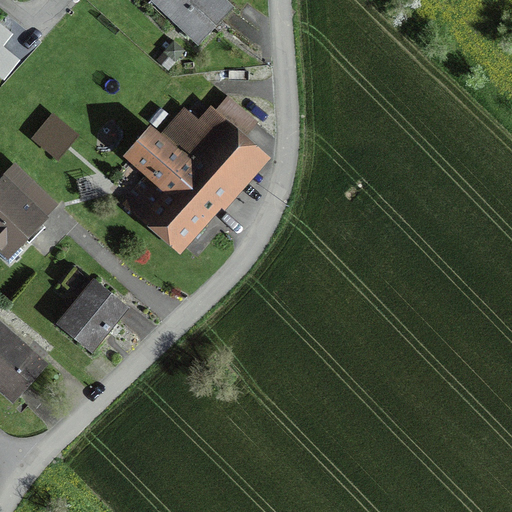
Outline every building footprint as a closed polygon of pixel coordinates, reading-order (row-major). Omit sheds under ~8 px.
[(214,28),(231,11),(219,0),(160,0),(175,14),(170,19),(198,45),(214,28)] [(0,44),(8,34),(0,28),(0,44)] [(128,156),(158,183),(136,208),(178,244),(269,138),(227,101),(212,116),(175,157),(148,133),(128,156)] [(75,136),(52,116),(32,139),(55,159),(75,136)] [(45,216),(1,174),(0,175),(0,250),(7,256),(45,216)] [(105,325),(122,304),(92,280),(55,326),(90,354),(108,332),(105,330),(107,327),(105,325)] [(40,366),(0,330),(0,387),(12,398),(40,366)]
